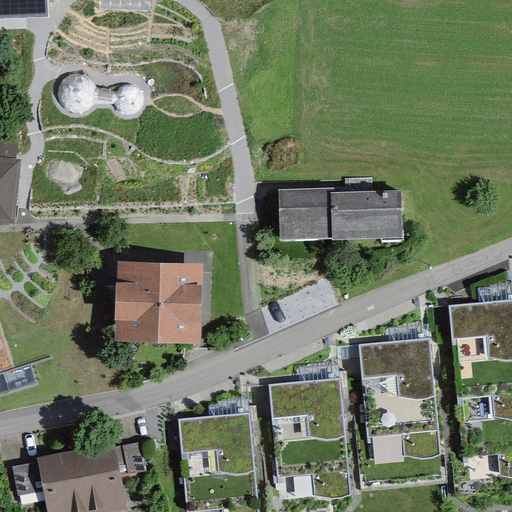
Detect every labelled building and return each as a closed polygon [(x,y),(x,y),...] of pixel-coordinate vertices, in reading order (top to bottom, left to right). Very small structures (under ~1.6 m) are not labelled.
[(0,0),(0,19),(42,18),(41,0),(0,0)] [(0,223),(13,225),(18,165),(0,163),(0,223)] [(399,193),(281,194),(281,238),(400,237),(399,193)] [(195,269),(119,269),(118,341),(195,341),(195,269)] [(511,308),(451,312),(453,345),(485,344),(486,365),(511,362),(511,308)] [(430,344),(362,348),(363,382),(396,380),(397,400),(434,398),(430,344)] [(511,362),(486,365),(458,367),(461,400),(491,398),(493,426),(511,424),(511,362)] [(338,383),(270,387),(272,420),(304,419),(305,441),(343,438),(338,383)] [(397,400),(364,402),(366,437),(401,435),(402,458),(437,456),(434,398),(397,400)] [(250,420),(181,424),(183,457),(215,455),(217,476),(253,474),(250,420)] [(511,424),(493,426),(462,428),(464,461),(497,459),(498,480),(511,479),(511,424)] [(305,441),(277,443),(280,473),(311,471),(314,500),(348,497),(343,438),(305,441)] [(113,449),(76,456),(85,511),(120,511),(124,511),(118,479),(143,474),(138,450),(114,455),(113,449)] [(41,469),(15,474),(19,498),(46,493),(49,511),(85,511),(76,456),(40,463),(41,469)] [(217,476),(186,478),(188,511),(201,511),(221,511),(220,511),(255,511),(253,474),(217,476)]
